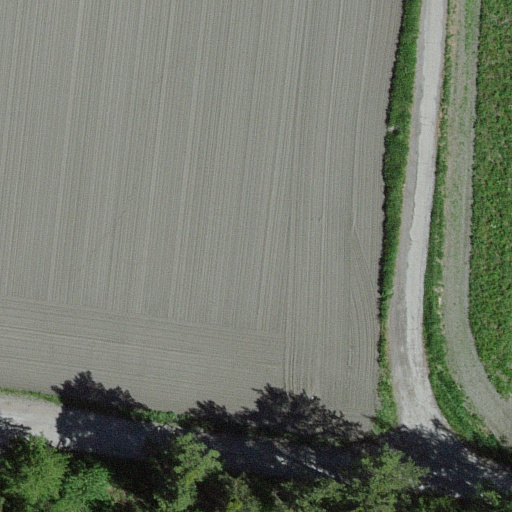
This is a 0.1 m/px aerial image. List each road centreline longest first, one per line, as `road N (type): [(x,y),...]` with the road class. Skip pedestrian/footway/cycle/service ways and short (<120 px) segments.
road 1 (track): [(448,474),(418,425),(399,351),(420,0)]
road 2 (track): [(0,418),(448,474)]
